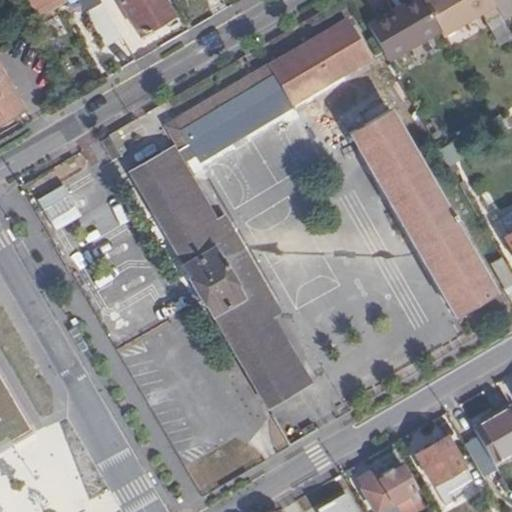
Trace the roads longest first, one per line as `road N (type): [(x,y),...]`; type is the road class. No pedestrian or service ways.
road 1 (residential): [(288,0),(0,169)]
road 2 (residential): [(232,511),(511,347)]
road 3 (unclassified): [(149,511),(0,256)]
